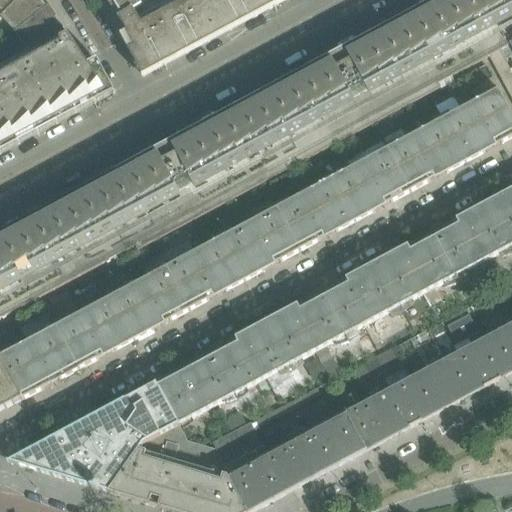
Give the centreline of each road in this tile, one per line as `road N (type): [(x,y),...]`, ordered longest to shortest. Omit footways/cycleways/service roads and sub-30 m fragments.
road 1 (residential): [(511,168),(0,442)]
road 2 (residential): [(319,511),(511,408)]
road 3 (residential): [(148,116),(339,15)]
road 4 (residential): [(0,196),(148,116)]
road 5 (residential): [(148,116),(76,0)]
